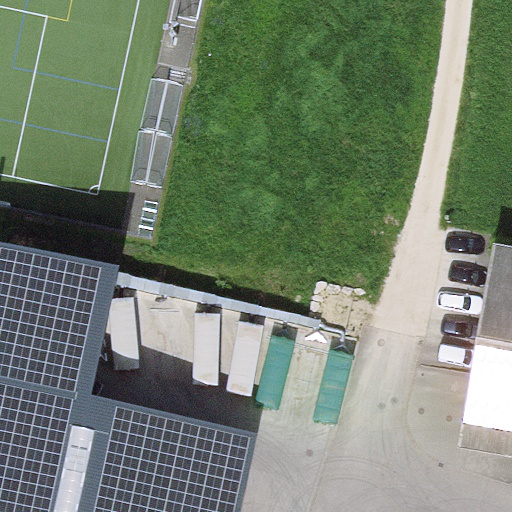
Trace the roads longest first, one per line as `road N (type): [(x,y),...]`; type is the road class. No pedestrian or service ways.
road 1 (track): [(464,0),(437,190),(414,289),(374,388)]
road 2 (unknown): [(351,457),(511,502)]
